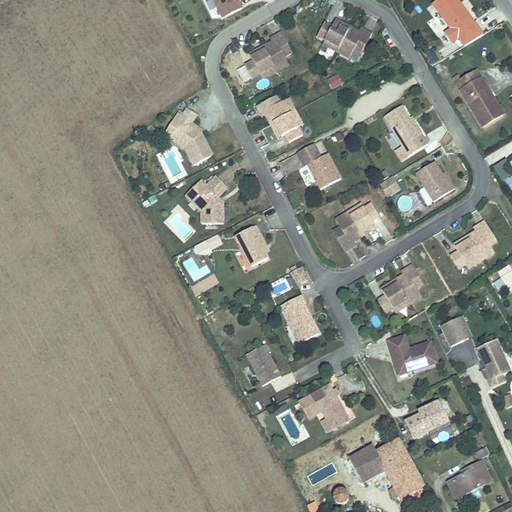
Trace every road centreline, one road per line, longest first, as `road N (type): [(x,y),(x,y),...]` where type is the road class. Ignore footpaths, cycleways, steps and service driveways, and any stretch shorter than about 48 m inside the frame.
road 1 (residential): [(326,288),(462,211),(480,193),(482,178),(392,22),(359,0)]
road 2 (residential): [(287,0),(223,39),(214,69),(326,288)]
road 3 (unknown): [(447,511),(349,338)]
